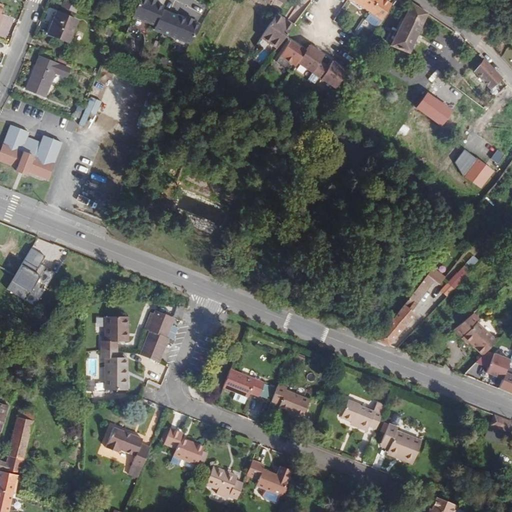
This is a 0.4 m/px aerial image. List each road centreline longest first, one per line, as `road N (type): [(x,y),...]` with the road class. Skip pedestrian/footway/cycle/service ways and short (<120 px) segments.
road 1 (residential): [(382,511),(373,479),(174,398),(169,376),(210,291)]
road 2 (primary): [(511,409),(210,291)]
road 3 (primary): [(210,291),(0,207)]
road 4 (residential): [(511,78),(417,0)]
